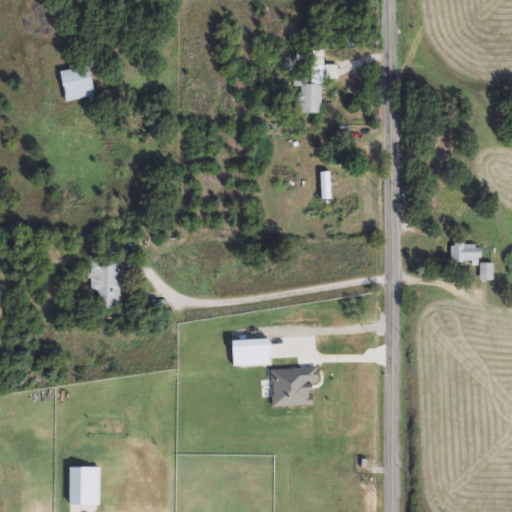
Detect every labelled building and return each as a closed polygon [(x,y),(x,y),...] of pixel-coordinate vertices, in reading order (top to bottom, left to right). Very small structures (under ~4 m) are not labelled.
[(322,66),(322,115),(296,115),(296,88),(294,88),(294,78),(311,78),(311,66),(322,66)] [(65,103),(60,72),(89,67),(95,98),(65,103)] [(480,246),(480,262),(451,262),(451,246),(480,246)] [(90,291),(91,260),(120,261),(119,310),(97,310),(98,292),(90,291)] [(492,281),(480,281),(480,264),(492,264),(492,281)] [(206,511),(206,492),(214,492),(214,511),(206,511)]
